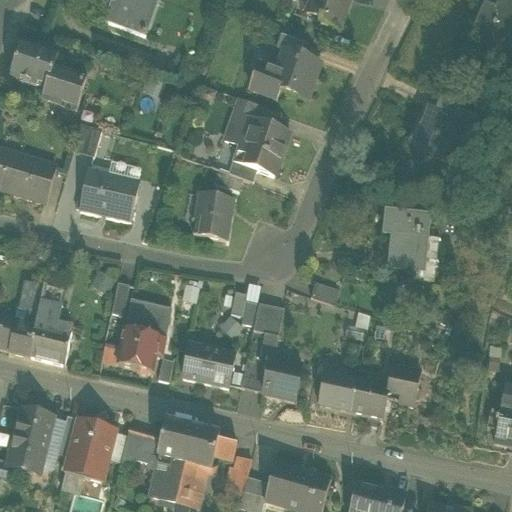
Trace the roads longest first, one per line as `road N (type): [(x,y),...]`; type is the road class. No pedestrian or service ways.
road 1 (residential): [(0,227),(187,267),(253,270),(282,259),(407,0)]
road 2 (residential): [(0,374),(511,486)]
